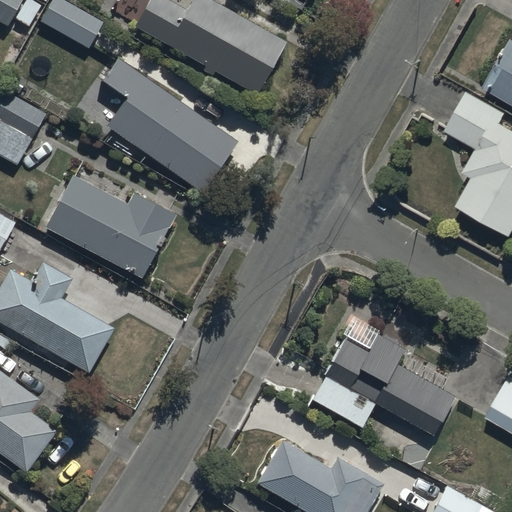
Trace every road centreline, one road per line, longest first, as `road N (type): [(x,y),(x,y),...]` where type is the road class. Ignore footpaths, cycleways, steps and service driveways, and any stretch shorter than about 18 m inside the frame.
road 1 (residential): [(310,200),(126,511)]
road 2 (residential): [(310,200),(511,311)]
road 3 (residential): [(420,0),(310,200)]
